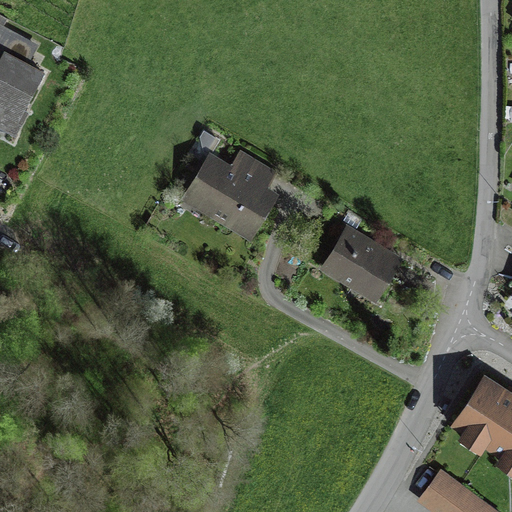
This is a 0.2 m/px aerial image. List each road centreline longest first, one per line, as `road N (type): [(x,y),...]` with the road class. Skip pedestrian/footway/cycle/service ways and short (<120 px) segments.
road 1 (residential): [(491,0),(489,192),(457,326)]
road 2 (residential): [(433,389),(290,300)]
road 3 (residential): [(433,389),(362,511)]
